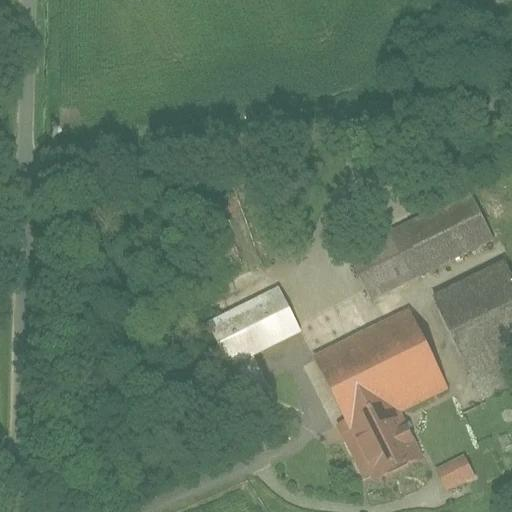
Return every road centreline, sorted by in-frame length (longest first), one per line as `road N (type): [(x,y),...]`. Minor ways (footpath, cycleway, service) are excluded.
road 1 (residential): [(511,109),(30,171)]
road 2 (unclassified): [(23,511),(30,171)]
road 3 (unclassified): [(30,171),(30,0)]
